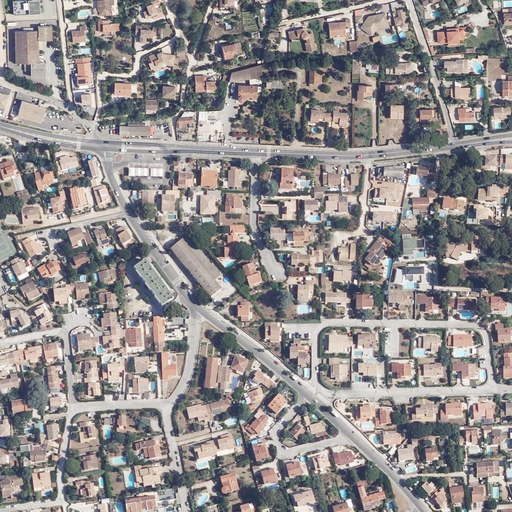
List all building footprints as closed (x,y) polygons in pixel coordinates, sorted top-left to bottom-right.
[(41,14),(40,0),(32,1),(32,0),(26,0),(27,1),(13,2),(14,15),(41,14)] [(97,0),(98,1),(98,5),(99,5),(99,11),(100,16),(112,14),(111,5),(114,5),(113,0),(97,0)] [(157,15),(162,13),(161,9),(160,7),(155,9),(153,5),(159,3),(158,0),(155,0),(152,1),(153,4),(149,5),(151,9),(148,10),(143,12),(146,19),(151,17),(150,15),(156,13),(156,14),(157,15)] [(402,28),(407,26),(403,9),(397,11),(399,18),(394,19),(395,24),(400,22),(402,28)] [(373,24),(374,25),(387,22),(385,13),(368,16),(361,27),(370,34),(373,29),(371,28),(373,24)] [(342,28),(346,28),(346,26),(351,26),(350,19),(346,20),(346,22),(329,24),(330,35),(342,34),(342,28)] [(112,31),(112,23),(108,23),(108,21),(99,21),(99,24),(94,24),(94,31),(96,31),(98,31),(112,31)] [(371,35),(376,28),(388,25),(387,22),(374,25),(373,24),(371,28),(373,29),(370,34),(371,35)] [(138,25),(136,25),(135,34),(140,34),(139,42),(145,42),(146,36),(152,36),(152,35),(155,35),(156,28),(152,28),(152,30),(141,29),(141,25),(138,25)] [(38,31),(15,32),(16,64),(27,64),(31,63),(31,69),(31,77),(45,77),(45,63),(39,63),(38,41),(53,40),(52,26),(38,27),(38,31)] [(84,53),(84,55),(89,55),(88,52),(89,52),(87,27),(74,28),(76,53),(84,53)] [(304,29),(292,32),(294,40),(302,38),(303,39),(304,39),(305,39),(306,39),(307,44),(310,44),(310,47),(315,47),(312,34),(309,35),(308,34),(307,33),(306,32),(305,32),(304,32),(304,29)] [(458,31),(447,32),(437,33),(438,43),(448,43),(449,46),(455,46),(455,42),(460,42),(459,39),(464,39),(463,30),(458,31)] [(315,51),(315,47),(310,47),(310,44),(307,44),(306,39),(305,39),(307,53),(315,51)] [(358,51),(357,47),(357,41),(349,42),(350,52),(358,51)] [(223,47),(225,60),(239,57),(243,56),(241,44),(236,45),(223,47)] [(173,65),(174,55),(166,54),(166,56),(163,56),(162,53),(161,51),(157,53),(156,52),(151,54),(152,55),(149,57),(150,61),(148,62),(151,69),(161,64),(161,63),(165,61),(166,62),(166,64),(173,65)] [(90,57),(76,58),(76,63),(78,63),(79,76),(77,76),(78,85),(89,84),(89,80),(92,80),(90,57)] [(458,71),(465,70),(464,60),(457,60),(457,61),(446,62),(446,66),(446,67),(448,67),(448,72),(458,72),(458,71)] [(406,71),(406,74),(412,73),(412,63),(390,64),(386,65),(386,74),(391,73),(391,74),(399,74),(399,71),(401,69),(402,70),(404,70),(405,69),(406,71)] [(250,79),(262,78),(262,65),(234,72),(232,73),(230,82),(250,79)] [(319,75),(319,70),(310,70),(310,83),(318,83),(322,83),(322,75),(319,75)] [(206,91),(206,93),(215,93),(214,82),(204,82),(203,77),(195,77),(195,91),(206,91)] [(273,81),(267,81),(267,88),(271,89),(271,87),(276,87),(275,86),(281,86),(281,81),(278,81),(278,79),(273,79),(273,81)] [(119,91),(119,92),(129,93),(130,83),(115,82),(114,91),(119,91)] [(167,96),(171,96),(175,97),(176,87),(164,85),(163,96),(167,96)] [(256,92),(257,86),(238,85),(238,97),(238,100),(239,101),(240,101),(241,102),(242,102),(242,101),(243,101),(244,100),(244,99),(245,99),(245,96),(256,96),(256,92)] [(9,89),(0,86),(0,105),(1,106),(2,104),(9,89)] [(393,95),(393,86),(385,86),(385,95),(393,95)] [(456,89),(452,89),(452,98),(462,98),(462,99),(471,99),(471,88),(462,88),(461,87),(456,87),(456,89)] [(372,100),(372,92),(369,92),(369,95),(363,95),(363,99),(357,99),(357,101),(366,101),(366,100),(372,100)] [(158,100),(146,99),(145,109),(158,109),(158,100)] [(47,110),(22,103),(18,116),(44,123),(47,112),(47,110)] [(389,118),(390,118),(391,116),(398,116),(398,118),(403,118),(403,105),(390,105),(390,109),(389,109),(389,118)] [(511,106),(494,107),(495,116),(500,116),(503,115),(507,115),(511,115),(511,106)] [(323,119),(323,114),(319,113),(319,112),(319,110),(311,109),(310,121),(318,122),(318,119),(323,119)] [(467,113),(467,109),(459,110),(459,114),(460,114),(460,122),(472,121),(472,117),(475,117),(475,113),(469,113),(467,113)] [(432,117),(431,110),(420,110),(420,118),(432,118),(432,117)] [(324,114),(324,120),(324,122),(339,123),(338,126),(342,126),(342,128),(346,128),(347,114),(338,114),(338,112),(333,111),(333,114),(324,114)] [(194,122),(193,117),(182,118),(181,118),(178,123),(177,127),(182,127),(183,124),(188,123),(194,122)] [(121,132),(121,136),(151,135),(151,127),(147,127),(129,127),(121,127),(121,132)] [(511,154),(501,154),(501,163),(506,163),(505,169),(511,169),(511,154)] [(60,162),(55,163),(56,173),(77,167),(74,157),(69,159),(69,158),(60,161),(60,162)] [(497,166),(497,157),(486,157),(486,159),(482,159),(482,168),(486,168),(486,165),(497,166)] [(91,177),(99,176),(96,159),(89,160),(91,177)] [(0,165),(0,169),(3,177),(14,173),(13,172),(12,169),(15,168),(12,161),(10,162),(7,163),(0,165)] [(429,168),(418,166),(417,174),(428,176),(428,177),(436,178),(437,170),(429,169),(429,168)] [(202,187),(211,187),(211,185),(217,185),(218,172),(212,172),(212,170),(209,170),(209,168),(203,168),(202,187)] [(239,188),(239,180),(240,172),(241,172),(242,168),(232,168),(231,171),(230,171),(229,187),(239,188)] [(403,179),(404,168),(384,169),(383,177),(403,179)] [(38,182),(35,183),(38,191),(42,190),(41,187),(53,184),(50,170),(40,172),(40,173),(41,176),(39,176),(39,177),(37,177),(38,182)] [(280,181),(280,190),(292,190),(293,171),(282,170),(282,181),(280,181)] [(193,185),(193,174),(179,174),(179,179),(174,179),(173,191),(180,191),(180,185),(193,185)] [(328,175),(323,176),(323,184),(328,184),(328,185),(340,185),(340,175),(334,175),(328,175)] [(358,175),(354,175),(351,175),(351,178),(345,178),(345,185),(346,187),(346,188),(351,188),(351,186),(358,185),(358,175)] [(106,195),(105,190),(103,186),(94,189),(99,205),(107,203),(106,201),(110,200),(109,195),(106,195)] [(388,196),(390,187),(383,186),(381,203),(378,203),(377,208),(380,209),(381,207),(381,203),(389,204),(390,196),(388,196)] [(478,201),(487,202),(488,199),(497,200),(498,195),(503,196),(504,188),(499,188),(492,188),(492,190),(488,190),(488,192),(479,191),(478,201)] [(80,208),(84,207),(85,206),(83,195),(82,189),(75,191),(75,189),(69,190),(70,195),(69,196),(73,212),(81,210),(80,208)] [(173,191),(166,191),(166,196),(162,196),(162,207),(175,207),(175,198),(180,198),(180,191),(173,191)] [(222,193),(222,192),(208,191),(208,196),(202,196),(202,210),(209,210),(209,215),(215,214),(215,199),(215,196),(221,197),(222,193)] [(29,194),(23,196),(21,196),(25,205),(32,202),(31,200),(29,194)] [(435,199),(435,194),(427,195),(427,199),(413,200),(413,210),(420,210),(427,210),(427,208),(427,206),(429,206),(429,199),(435,199)] [(50,198),(54,213),(64,210),(60,195),(50,198)] [(242,198),(237,198),(235,198),(235,195),(227,195),(227,200),(230,200),(230,203),(227,203),(227,212),(235,213),(235,210),(235,208),(241,208),(242,202),(242,198)] [(333,206),(333,209),(338,209),(339,212),(348,212),(347,198),(338,198),(338,197),(329,197),(329,202),(326,202),(326,207),(333,206)] [(443,208),(463,211),(464,202),(444,198),(444,201),(442,201),(442,204),(443,204),(443,208)] [(285,207),(283,207),(283,220),(291,220),(292,216),(290,216),(290,213),(292,213),(292,208),(294,208),(295,208),(295,202),(291,202),(291,203),(285,203),(285,207)] [(307,202),(305,202),(305,211),(319,210),(318,202),(309,202),(309,203),(307,203),(307,202)] [(21,210),(22,223),(32,222),(39,221),(38,208),(21,210)] [(373,212),(372,220),(395,222),(396,214),(373,212)] [(421,226),(420,216),(412,217),(412,227),(421,226)] [(123,248),(128,245),(127,242),(130,240),(122,227),(115,231),(118,236),(117,237),(119,240),(118,241),(123,248)] [(280,231),(279,229),(269,230),(270,239),(271,239),(276,239),(279,239),(279,240),(284,240),(284,231),(280,231)] [(80,230),(67,235),(71,244),(76,242),(84,240),(87,249),(93,247),(89,235),(82,237),(80,230)] [(93,231),(96,241),(100,240),(102,246),(103,246),(109,244),(107,239),(106,239),(104,232),(101,233),(101,232),(98,233),(97,230),(93,231)] [(289,233),(290,244),(294,243),(294,242),(308,241),(308,233),(304,233),(303,233),(289,233)] [(425,248),(425,238),(411,238),(411,234),(403,234),(403,253),(413,253),(413,248),(425,248)] [(206,257),(201,252),(188,235),(171,249),(211,297),(221,289),(215,281),(221,275),(216,270),(206,257)] [(478,251),(478,244),(478,235),(470,235),(470,241),(459,241),(459,246),(455,246),(455,244),(445,244),(444,258),(450,258),(456,261),(460,254),(470,254),(470,255),(471,255),(477,256),(477,255),(478,255),(478,251)] [(236,236),(233,236),(229,236),(229,243),(229,248),(227,248),(225,248),(225,258),(236,257),(235,253),(235,246),(238,245),(239,245),(239,236),(236,236)] [(369,256),(367,258),(365,261),(367,263),(365,266),(370,269),(378,260),(377,259),(382,253),(383,255),(386,251),(380,246),(384,242),(390,247),(391,245),(393,246),(396,243),(389,238),(387,240),(385,239),(384,241),(380,238),(369,251),(368,250),(365,254),(366,254),(369,256)] [(30,259),(40,253),(36,247),(35,247),(33,242),(31,243),(29,239),(22,243),(30,259)] [(131,243),(130,240),(127,242),(128,245),(123,248),(124,251),(133,246),(131,243)] [(350,259),(355,260),(356,244),(351,244),(351,249),(342,248),(339,248),(337,258),(339,258),(350,259)] [(325,251),(325,246),(318,246),(318,251),(317,251),(312,251),(312,258),(309,258),(309,256),(297,256),(297,257),(291,257),(291,266),(295,266),(305,266),(309,266),(309,269),(315,269),(315,263),(323,263),(322,251),(325,251)] [(72,271),(76,270),(75,268),(84,264),(84,265),(88,263),(85,256),(82,257),(81,256),(72,260),(72,262),(69,263),(72,271)] [(27,273),(21,262),(19,263),(17,260),(10,263),(12,267),(11,268),(17,279),(27,273)] [(159,304),(161,307),(173,299),(168,293),(169,292),(167,288),(166,289),(152,270),(153,269),(150,265),(150,266),(145,260),(134,268),(136,271),(135,272),(140,278),(141,277),(145,284),(144,285),(149,292),(150,291),(154,296),(153,298),(158,304),(159,304)] [(49,274),(50,276),(60,271),(55,262),(45,268),(44,266),(37,271),(41,279),(49,274)] [(243,269),(249,286),(262,281),(260,275),(257,276),(253,265),(243,269)] [(416,282),(430,282),(429,266),(406,266),(406,274),(395,274),(395,283),(404,283),(404,288),(416,288),(416,282)] [(102,283),(104,282),(104,279),(112,278),(113,280),(116,280),(114,270),(100,273),(102,283)] [(334,270),(333,282),(342,282),(342,280),(351,281),(351,271),(334,270)] [(299,286),(299,300),(310,300),(310,292),(310,287),(314,287),(314,281),(307,281),(307,286),(299,286)] [(32,297),(37,294),(32,283),(26,287),(20,290),(24,297),(26,296),(27,298),(29,302),(33,300),(32,297)] [(75,292),(75,298),(83,297),(88,297),(87,284),(75,285),(74,283),(69,283),(69,286),(70,291),(75,290),(75,292)] [(57,302),(66,302),(65,297),(65,296),(65,294),(70,293),(70,291),(69,286),(65,287),(64,289),(52,290),(53,303),(57,302)] [(323,296),(320,296),(320,300),(320,302),(325,302),(330,302),(341,302),(346,302),(351,303),(351,295),(346,296),(346,294),(326,293),(325,296),(324,296),(323,296)] [(109,305),(109,310),(117,310),(117,305),(115,305),(114,297),(110,297),(110,295),(101,295),(102,306),(106,306),(109,305)] [(370,301),(369,295),(356,295),(356,309),(362,310),(362,307),(373,307),(373,301),(370,301)] [(388,303),(383,303),(383,311),(389,310),(389,308),(398,308),(398,309),(399,310),(400,311),(401,311),(402,311),(402,310),(403,310),(404,309),(404,308),(404,302),(405,301),(405,296),(388,296),(388,303)] [(425,313),(431,314),(431,311),(433,311),(438,312),(438,300),(426,299),(426,298),(421,298),(420,305),(425,305),(425,313)] [(504,299),(486,298),(486,306),(490,306),(490,311),(504,312),(504,299)] [(475,300),(448,299),(448,308),(457,308),(457,310),(466,310),(466,308),(475,308),(475,300)] [(241,316),(248,316),(248,307),(254,307),(249,302),(240,302),(240,306),(238,306),(237,316),(241,316)] [(44,314),(40,307),(33,311),(37,318),(40,317),(42,321),(39,322),(41,327),(52,322),(47,313),(46,313),(44,314)] [(20,325),(22,329),(28,326),(25,317),(19,312),(9,314),(11,323),(12,327),(20,325)] [(111,328),(112,333),(119,333),(118,327),(116,327),(115,315),(103,316),(103,320),(104,328),(111,328)] [(155,327),(162,327),(163,327),(162,322),(160,322),(160,317),(154,317),(154,323),(155,327)] [(277,322),(266,322),(264,323),(265,338),(269,338),(269,340),(275,340),(275,336),(279,336),(279,331),(275,331),(275,328),(277,328),(277,322)] [(498,343),(510,341),(510,336),(511,336),(511,328),(503,329),(503,325),(495,325),(495,330),(497,330),(498,343)] [(162,332),(162,327),(155,327),(154,327),(155,343),(156,343),(163,342),(162,337),(161,332),(162,332)] [(131,329),(132,343),(132,347),(142,347),(141,329),(131,329)] [(119,333),(112,333),(112,338),(110,338),(104,338),(105,346),(106,350),(118,349),(117,337),(119,337),(119,333)] [(364,348),(373,348),(373,343),(375,343),(376,334),(365,333),(365,335),(362,335),(362,337),(359,337),(359,339),(357,339),(358,345),(364,345),(364,346),(364,348)] [(88,340),(87,338),(87,335),(79,335),(75,336),(75,338),(76,348),(80,348),(89,347),(93,347),(93,345),(93,340),(88,340)] [(352,346),(352,337),(338,337),(338,338),(334,338),(334,335),(328,335),(328,347),(338,348),(347,348),(347,346),(352,346)] [(454,346),(463,346),(463,343),(467,343),(472,343),(472,337),(454,336),(454,337),(449,337),(449,345),(454,345),(454,346)] [(423,346),(424,348),(431,349),(431,351),(438,352),(438,343),(438,337),(424,337),(424,338),(419,338),(419,345),(423,346)] [(163,342),(156,343),(156,352),(163,352),(163,347),(164,347),(163,342)] [(37,359),(37,356),(41,355),(42,360),(45,359),(45,361),(46,361),(47,364),(53,363),(52,360),(52,358),(58,357),(55,345),(43,347),(39,348),(35,348),(27,350),(28,353),(24,354),(25,361),(37,359)] [(300,345),(297,345),(297,347),(291,347),(289,347),(289,358),(293,358),(297,358),(297,360),(297,364),(300,365),(305,365),(305,353),(297,353),(297,350),(304,350),(304,345),(300,345)] [(5,357),(6,360),(1,361),(1,358),(0,358),(0,368),(15,365),(15,364),(20,363),(20,361),(18,352),(13,353),(13,355),(5,357)] [(162,354),(163,380),(169,380),(168,376),(177,375),(177,366),(169,366),(168,357),(167,357),(167,353),(162,354)] [(503,369),(503,379),(511,378),(511,369),(511,359),(511,354),(503,355),(504,369),(503,369)] [(232,369),(237,371),(244,373),(248,361),(236,357),(232,369)] [(338,358),(329,357),(329,365),(330,365),(332,365),(332,372),(330,372),(330,377),(335,377),(335,379),(341,379),(341,376),(346,376),(346,365),(338,365),(338,358)] [(148,363),(150,363),(149,358),(135,359),(135,370),(138,370),(138,373),(141,373),(141,369),(148,369),(148,368),(148,363)] [(205,389),(211,389),(211,387),(216,388),(218,361),(213,361),(213,359),(208,359),(205,389)] [(94,372),(94,379),(99,378),(98,372),(97,372),(96,370),(97,369),(96,361),(85,362),(86,370),(85,370),(85,374),(88,374),(90,374),(90,373),(94,372)] [(366,372),(367,375),(376,375),(376,373),(381,373),(381,366),(376,366),(376,365),(364,365),(364,363),(358,363),(358,372),(362,372),(366,372)] [(402,377),(410,377),(410,365),(398,365),(398,363),(391,364),(391,372),(396,372),(397,379),(402,379),(402,377)] [(423,367),(418,367),(418,374),(423,374),(424,376),(433,375),(433,373),(437,372),(441,372),(441,364),(434,364),(434,365),(423,365),(423,367)] [(119,370),(118,365),(108,367),(109,372),(103,372),(104,380),(109,379),(119,378),(119,370)] [(462,372),(462,379),(467,379),(467,378),(475,377),(474,367),(462,367),(462,366),(453,366),(453,372),(462,372)] [(55,367),(48,369),(48,373),(48,374),(49,391),(60,389),(59,380),(56,380),(56,376),(55,373),(56,373),(55,367)] [(231,367),(223,367),(222,372),(222,382),(226,382),(229,382),(231,367)] [(270,380),(270,381),(263,376),(264,375),(258,371),(255,375),(256,376),(253,380),(258,385),(262,383),(269,389),(274,383),(270,380)] [(15,388),(15,391),(20,390),(17,375),(10,376),(11,381),(0,382),(0,388),(1,391),(15,388)] [(134,388),(134,394),(139,394),(140,393),(145,392),(149,392),(149,379),(134,380),(134,388)] [(92,388),(89,389),(89,396),(95,395),(95,396),(100,396),(99,384),(92,385),(91,385),(92,388)] [(253,392),(256,402),(260,400),(258,396),(260,396),(263,394),(261,389),(253,392)] [(269,406),(278,413),(287,402),(278,394),(269,406)] [(21,412),(31,411),(30,400),(24,400),(24,399),(19,399),(19,401),(14,402),(14,401),(9,401),(9,404),(10,404),(10,406),(12,406),(12,414),(13,414),(13,419),(22,418),(21,412)] [(51,408),(63,407),(62,399),(51,400),(51,402),(45,403),(44,409),(51,408)] [(227,412),(224,401),(202,407),(202,405),(187,408),(190,419),(199,417),(198,416),(204,415),(205,420),(206,423),(214,421),(213,415),(227,412)] [(511,404),(506,405),(506,411),(501,411),(501,419),(507,419),(507,417),(511,416),(511,404)] [(375,417),(374,406),(370,407),(370,405),(366,405),(366,407),(363,408),(356,408),(357,418),(361,418),(361,419),(371,418),(370,417),(375,417)] [(441,411),(441,420),(448,420),(448,416),(455,415),(455,416),(461,416),(461,405),(446,405),(446,411),(441,411)] [(473,407),(474,421),(478,421),(478,417),(486,417),(486,420),(493,420),(493,411),(492,411),(492,405),(478,406),(478,407),(473,407)] [(433,414),(438,414),(437,406),(426,406),(426,407),(420,407),(421,409),(416,410),(416,415),(412,415),(412,420),(422,420),(422,418),(422,416),(433,416),(433,414)] [(375,420),(376,428),(381,428),(381,425),(391,424),(391,412),(384,412),(384,411),(380,411),(380,419),(375,420)] [(248,429),(254,434),(257,431),(260,434),(265,428),(263,426),(269,420),(262,413),(248,429)] [(129,429),(138,428),(138,418),(129,419),(128,415),(122,416),(122,417),(117,417),(117,422),(117,424),(122,424),(122,427),(120,427),(120,432),(129,432),(129,429)] [(317,430),(318,434),(328,431),(327,427),(325,427),(324,423),(313,426),(310,418),(306,419),(307,424),(308,428),(311,427),(313,432),(317,430)] [(301,426),(297,423),(289,432),(297,438),(304,429),(301,426)] [(57,424),(47,426),(48,441),(56,439),(56,435),(57,434),(56,431),(58,430),(57,424)] [(89,431),(86,432),(87,439),(98,437),(97,427),(89,428),(89,431)] [(464,432),(464,436),(466,436),(466,440),(466,442),(471,442),(472,443),(477,443),(476,429),(466,430),(466,432),(464,432)] [(500,430),(493,431),(493,432),(493,436),(494,436),(494,439),(493,439),(493,445),(501,445),(500,440),(500,439),(500,435),(500,434),(500,430)] [(41,444),(43,444),(50,446),(52,443),(45,440),(44,440),(43,433),(40,434),(41,444)] [(393,444),(401,444),(401,436),(384,437),(384,446),(390,446),(390,443),(393,443),(393,444)] [(198,451),(199,454),(200,459),(208,457),(208,456),(213,455),(213,453),(225,451),(224,449),(229,448),(229,449),(229,450),(235,449),(233,438),(223,440),(219,441),(218,440),(210,442),(210,444),(205,445),(195,448),(196,452),(198,451)] [(406,459),(406,461),(414,460),(413,450),(418,449),(417,439),(412,439),(413,445),(408,446),(408,450),(398,451),(399,460),(406,459)] [(149,447),(150,456),(150,459),(162,457),(160,447),(157,447),(157,445),(156,440),(137,443),(138,450),(142,449),(142,448),(145,448),(149,447)] [(253,446),(257,461),(262,460),(262,459),(268,457),(265,448),(267,447),(266,443),(253,446)] [(393,446),(388,452),(391,455),(396,449),(393,446)] [(425,453),(427,465),(432,464),(432,461),(438,460),(436,448),(435,449),(434,446),(431,446),(431,449),(424,450),(424,453),(425,453)] [(86,461),(87,469),(100,467),(99,455),(101,455),(100,450),(92,451),(92,455),(89,455),(89,457),(85,457),(83,457),(83,462),(86,461)] [(37,452),(31,452),(27,452),(29,461),(33,461),(33,463),(43,462),(43,458),(44,457),(44,451),(37,452)] [(331,454),(334,465),(340,463),(340,465),(349,463),(353,462),(352,459),(351,456),(349,451),(337,455),(336,453),(331,454)] [(317,460),(316,458),(312,459),(315,470),(320,469),(325,468),(329,467),(327,457),(322,458),(323,458),(319,459),(317,460)] [(486,462),(487,473),(488,477),(493,476),(493,473),(499,472),(498,464),(501,463),(501,461),(486,462)] [(287,465),(290,478),(301,474),(298,462),(287,465)] [(487,473),(486,462),(476,463),(477,474),(487,473)] [(407,474),(416,471),(415,465),(405,468),(407,474)] [(155,481),(155,484),(161,483),(160,475),(157,475),(157,473),(159,473),(162,472),(162,466),(140,470),(140,471),(135,471),(137,482),(143,482),(151,481),(151,482),(155,481)] [(261,472),(264,483),(275,480),(272,469),(261,472)] [(33,473),(36,488),(43,486),(53,485),(51,472),(41,473),(41,472),(33,473)] [(234,474),(221,478),(223,483),(224,486),(223,486),(223,487),(222,487),(222,488),(222,489),(221,489),(221,490),(221,491),(222,492),(223,492),(224,492),(224,493),(225,493),(226,493),(227,493),(228,493),(238,490),(236,485),(238,485),(234,474)] [(12,497),(12,496),(11,487),(21,486),(20,475),(8,477),(8,475),(0,475),(0,485),(1,490),(2,491),(3,498),(11,497),(12,497)] [(360,496),(365,495),(365,492),(361,480),(356,481),(360,496)] [(87,487),(85,488),(84,488),(86,495),(91,494),(91,496),(97,495),(95,483),(87,484),(87,487)] [(432,498),(437,493),(435,490),(437,488),(432,483),(430,486),(427,483),(425,484),(424,483),(421,486),(429,494),(429,495),(432,498)] [(452,488),(450,488),(452,504),(462,502),(461,497),(461,495),(464,495),(463,486),(452,488)] [(476,501),(476,503),(484,502),(484,503),(490,503),(489,503),(489,497),(484,497),(483,488),(473,488),(473,492),(472,492),(472,501),(476,501)] [(314,501),(314,497),(312,491),(294,497),(296,504),(297,504),(298,507),(303,506),(302,505),(309,502),(314,501)] [(378,492),(378,491),(371,493),(372,495),(366,497),(365,495),(360,496),(361,498),(355,499),(357,505),(362,503),(364,511),(374,509),(374,506),(380,505),(379,500),(381,500),(386,498),(384,491),(378,492)] [(439,494),(437,493),(432,498),(435,501),(436,500),(438,502),(437,503),(442,509),(447,504),(445,502),(447,501),(446,500),(446,498),(444,496),(446,495),(442,491),(439,494)] [(132,509),(131,511),(137,511),(137,510),(142,510),(148,509),(148,511),(153,510),(153,507),(157,507),(158,509),(159,509),(158,500),(156,500),(156,496),(141,498),(127,500),(128,510),(132,509)] [(382,506),(381,500),(379,500),(380,505),(374,506),(374,509),(382,506)]
